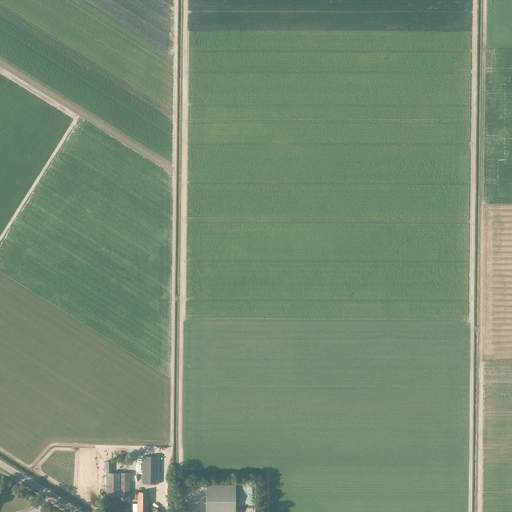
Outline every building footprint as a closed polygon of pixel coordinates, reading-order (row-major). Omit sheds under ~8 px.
[(158,456),(142,456),(142,483),(158,483),(158,456)] [(119,497),(119,472),(106,472),(106,497),(119,497)] [(119,472),(119,497),(119,501),(129,501),(129,472),(119,472)] [(233,511),(234,484),(207,484),(206,511),(233,511)] [(147,500),(147,491),(137,491),(136,511),(146,511),(147,504),(147,500)]
